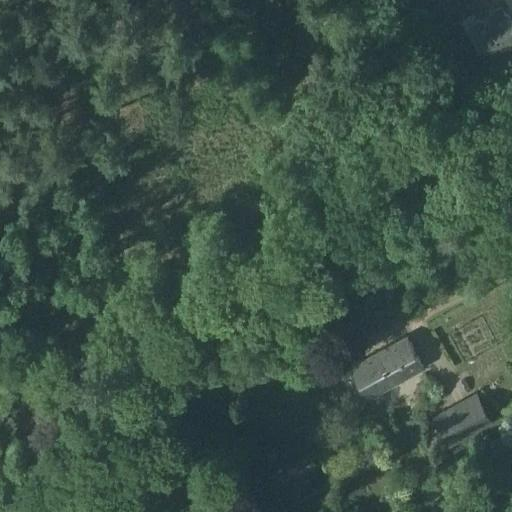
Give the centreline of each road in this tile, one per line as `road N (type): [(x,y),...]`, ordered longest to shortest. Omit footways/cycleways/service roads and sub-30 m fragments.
road 1 (track): [(511,51),(146,232),(0,293)]
road 2 (track): [(0,375),(105,386),(162,418),(172,511)]
